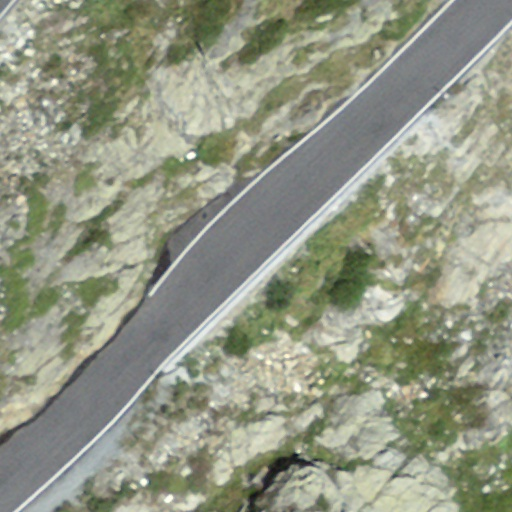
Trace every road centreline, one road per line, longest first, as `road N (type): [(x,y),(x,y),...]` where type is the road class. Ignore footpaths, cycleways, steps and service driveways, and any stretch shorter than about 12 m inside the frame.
road 1 (tertiary): [(493,0),(0,485)]
road 2 (trunk): [(196,511),(506,0)]
